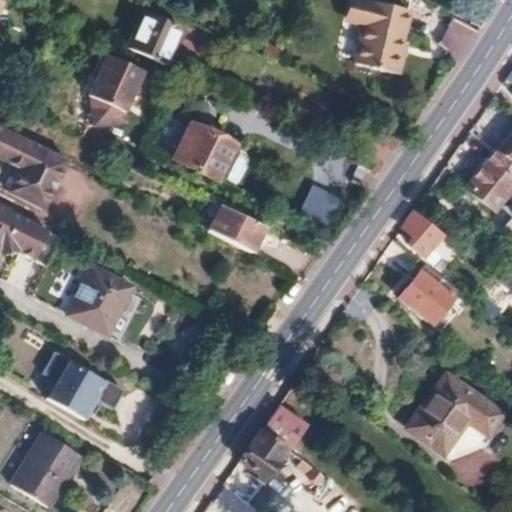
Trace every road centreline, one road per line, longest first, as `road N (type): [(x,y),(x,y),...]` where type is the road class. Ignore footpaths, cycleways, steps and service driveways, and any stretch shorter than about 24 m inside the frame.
road 1 (secondary): [(511,16),(167,511)]
road 2 (unknown): [(235,415),(58,327),(36,303),(30,272)]
